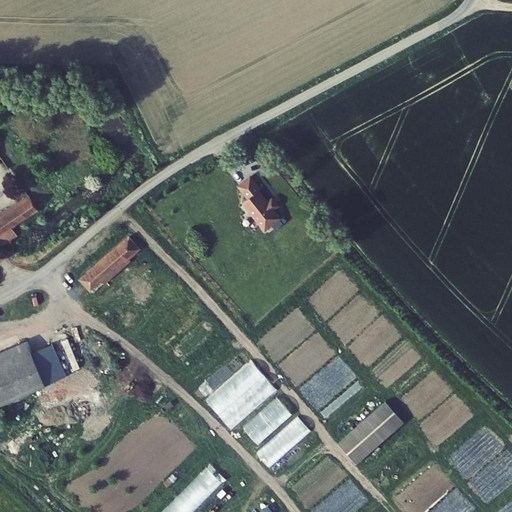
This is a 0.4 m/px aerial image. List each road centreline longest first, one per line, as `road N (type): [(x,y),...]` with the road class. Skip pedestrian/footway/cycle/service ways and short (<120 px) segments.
road 1 (unclassified): [(0,296),(179,164),(450,19),(470,0)]
road 2 (track): [(46,269),(64,299),(200,408),(298,511)]
